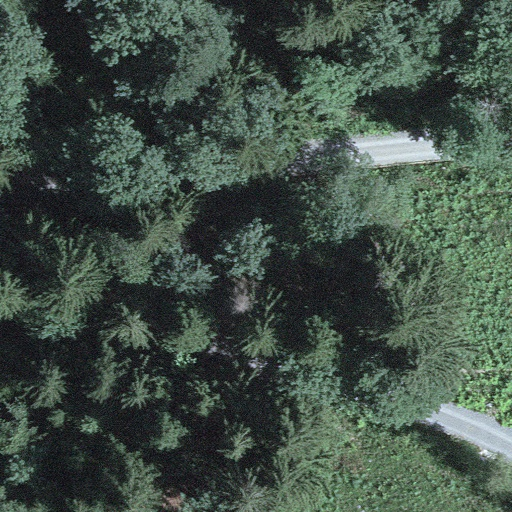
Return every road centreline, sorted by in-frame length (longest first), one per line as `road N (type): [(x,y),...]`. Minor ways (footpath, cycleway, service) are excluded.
road 1 (track): [(511,450),(338,377),(106,319),(0,314)]
road 2 (track): [(0,190),(310,156),(511,149)]
